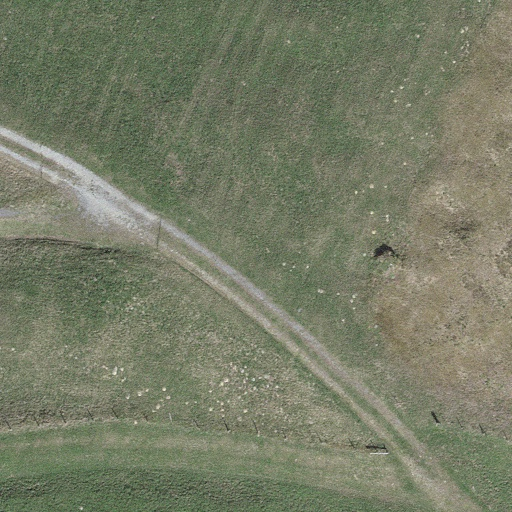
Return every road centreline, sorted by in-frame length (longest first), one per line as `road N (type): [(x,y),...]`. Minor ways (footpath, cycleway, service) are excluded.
road 1 (track): [(485,511),(254,291),(147,212),(92,224),(0,225)]
road 2 (track): [(147,212),(0,136)]
